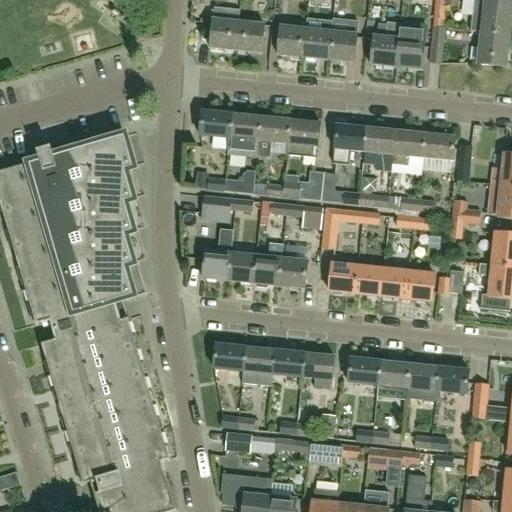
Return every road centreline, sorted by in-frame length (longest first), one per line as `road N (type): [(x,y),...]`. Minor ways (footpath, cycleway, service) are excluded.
road 1 (residential): [(511,115),(170,83)]
road 2 (residential): [(511,347),(173,314)]
road 3 (residential): [(173,314),(162,215),(170,83)]
road 4 (residential): [(207,511),(173,314)]
road 5 (residential): [(170,83),(145,81),(0,124)]
road 6 (residential): [(45,511),(0,357)]
